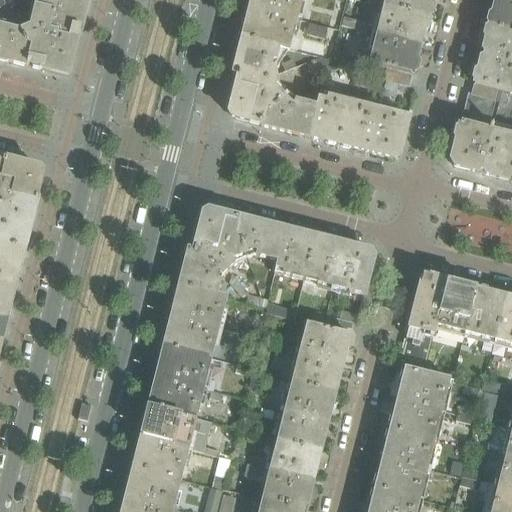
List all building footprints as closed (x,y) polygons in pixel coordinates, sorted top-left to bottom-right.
[(32,47),(26,68),(45,73),(45,74),(67,79),(87,1),(86,0),(35,0),(28,30),(23,32),(29,46),(32,47)] [(288,54),(296,23),(301,0),(251,0),(241,42),(278,52),(288,54)] [(383,0),(381,8),(425,20),(425,19),(429,17),(431,10),(429,6),(430,0),(383,0)] [(511,0),(495,0),(488,29),(511,35),(511,0)] [(426,31),(427,24),(425,21),(424,20),(425,20),(381,8),(367,65),(387,71),(411,76),(415,74),(417,66),(415,63),(414,63),(422,33),(422,34),(426,31)] [(338,32),(342,16),(332,14),(328,29),(338,32)] [(366,36),(369,26),(342,19),(340,29),(366,36)] [(324,42),(327,31),(308,27),(305,38),(324,42)] [(29,46),(23,32),(18,34),(0,29),(0,62),(26,69),(26,68),(32,47),(29,46)] [(511,94),(511,35),(488,29),(474,85),(510,94),(511,94)] [(337,147),(348,105),(326,99),(325,103),(318,101),(316,109),(294,103),(293,107),(290,106),(274,90),(278,87),(274,70),(270,71),(271,64),(275,65),(278,52),(241,42),(233,76),(238,77),(229,113),(233,121),(260,128),(337,147)] [(342,59),(346,46),(337,44),(333,57),(342,59)] [(320,73),(315,64),(307,68),(311,77),(320,73)] [(387,71),(384,82),(408,88),(411,76),(387,71)] [(386,84),(384,94),(395,97),(398,87),(386,84)] [(506,109),(510,94),(474,85),(471,97),(467,96),(459,126),(490,133),(506,137),(509,127),(493,122),(497,106),(506,109)] [(398,158),(407,120),(348,105),(337,147),(392,161),(398,158)] [(508,182),(511,165),(511,138),(506,137),(490,133),(459,126),(450,163),(453,169),(508,182)] [(0,245),(23,251),(35,207),(36,202),(35,202),(41,178),(37,170),(4,162),(0,178),(0,245)] [(247,262),(237,239),(233,238),(237,221),(210,215),(202,219),(195,246),(209,250),(234,280),(239,275),(234,269),(238,267),(247,262)] [(302,284),(313,241),(282,233),(237,221),(233,238),(237,239),(247,262),(254,259),(276,265),(273,276),(302,284)] [(362,299),(371,264),(372,260),(369,255),(313,241),(302,284),(362,299)] [(0,311),(8,313),(23,251),(0,245),(0,311)] [(234,280),(209,250),(195,246),(193,255),(188,254),(179,289),(216,298),(219,285),(227,286),(228,285),(241,301),(248,295),(234,280)] [(464,335),(475,293),(473,292),(471,289),(465,287),(461,289),(455,288),(454,286),(449,285),(450,284),(442,283),(426,279),(420,283),(405,341),(419,344),(422,336),(432,338),(435,328),(464,335)] [(219,331),(226,301),(216,298),(179,289),(164,350),(211,362),(219,331)] [(511,347),(511,300),(496,297),(494,298),(488,296),(485,292),(480,291),(476,293),(475,293),(464,335),(511,347)] [(293,324),(295,315),(273,309),(270,318),(293,324)] [(322,327),(324,317),(311,313),(309,323),(322,327)] [(348,338),(351,326),(355,324),(357,318),(340,314),(338,323),(327,320),(324,333),(348,339),(349,338),(348,338)] [(349,350),(351,342),(349,338),(348,339),(324,333),(305,328),(291,385),(333,396),(344,352),(345,353),(349,350)] [(240,337),(241,332),(227,329),(226,333),(240,337)] [(425,366),(428,353),(432,338),(422,336),(419,344),(405,341),(400,362),(404,363),(401,372),(426,379),(429,367),(425,366)] [(253,357),(257,343),(244,339),(240,354),(253,357)] [(203,391),(211,362),(164,350),(148,411),(203,424),(206,412),(199,410),(203,391)] [(289,360),(290,355),(281,352),(279,358),(289,360)] [(250,379),(252,372),(236,368),(234,375),(250,379)] [(433,444),(449,385),(426,379),(401,372),(399,383),(401,387),(399,393),(397,394),(393,411),(394,413),(392,419),(389,421),(387,427),(389,431),(389,432),(389,431),(389,432),(433,444)] [(319,455),(333,396),(291,385),(276,444),(319,455)] [(221,397),(222,392),(211,389),(210,395),(221,397)] [(475,398),(476,392),(463,389),(461,395),(475,398)] [(219,404),(221,397),(210,395),(208,402),(219,404)] [(485,424),(491,397),(483,395),(477,422),(485,424)] [(275,413),(277,406),(268,404),(266,411),(275,413)] [(87,425),(91,409),(81,406),(76,423),(87,425)] [(205,451),(211,426),(203,424),(148,411),(133,472),(180,483),(188,453),(217,461),(219,454),(205,451)] [(471,422),(472,416),(457,412),(456,418),(471,422)] [(504,428),(506,421),(506,419),(498,417),(496,426),(504,428)] [(469,428),(471,422),(456,418),(454,424),(469,428)] [(511,423),(503,459),(511,461),(511,423)] [(418,502),(426,473),(433,475),(432,481),(444,484),(445,478),(461,481),(463,472),(443,468),(442,471),(427,468),(433,444),(389,432),(388,433),(389,433),(389,434),(385,436),(383,442),(386,446),(384,452),(382,453),(378,470),(379,472),(378,478),(374,480),(373,486),(375,490),(375,491),(374,491),(418,502)] [(297,511),(304,511),(319,455),(276,444),(261,502),(297,511)] [(260,471),(263,461),(250,457),(247,468),(260,471)] [(511,511),(511,461),(503,459),(496,487),(496,488),(480,485),(478,493),(486,495),(481,511),(511,511)] [(257,482),(260,471),(247,468),(244,478),(257,482)] [(173,511),(180,483),(133,472),(122,511),(173,511)] [(234,493),(239,475),(228,472),(223,490),(234,493)] [(463,472),(461,481),(477,484),(479,475),(463,472)] [(11,477),(1,511),(81,511),(86,496),(11,477)] [(222,493),(225,481),(215,478),(211,490),(222,493)] [(461,481),(459,489),(478,493),(480,485),(477,484),(461,481)] [(209,491),(207,500),(219,503),(221,494),(209,491)] [(415,511),(418,502),(374,491),(374,492),(374,493),(370,495),(369,501),(371,505),(369,511),(367,511),(415,511)] [(231,511),(234,502),(222,499),(219,511),(231,511)] [(297,511),(261,502),(258,511),(297,511)]
